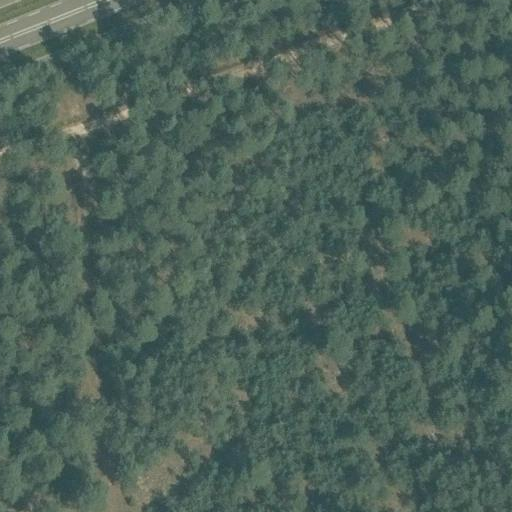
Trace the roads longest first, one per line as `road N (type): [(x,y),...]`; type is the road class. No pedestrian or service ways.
road 1 (track): [(447,0),(0,155)]
road 2 (track): [(110,511),(72,105)]
